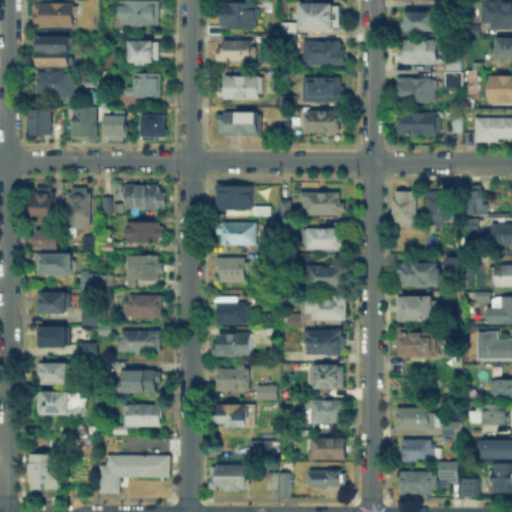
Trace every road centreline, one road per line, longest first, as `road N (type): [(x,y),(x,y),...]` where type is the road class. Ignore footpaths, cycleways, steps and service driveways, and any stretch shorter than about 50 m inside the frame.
road 1 (residential): [(0,158),(511,162)]
road 2 (residential): [(6,511),(8,0)]
road 3 (residential): [(188,511),(189,0)]
road 4 (residential): [(371,511),(371,0)]
